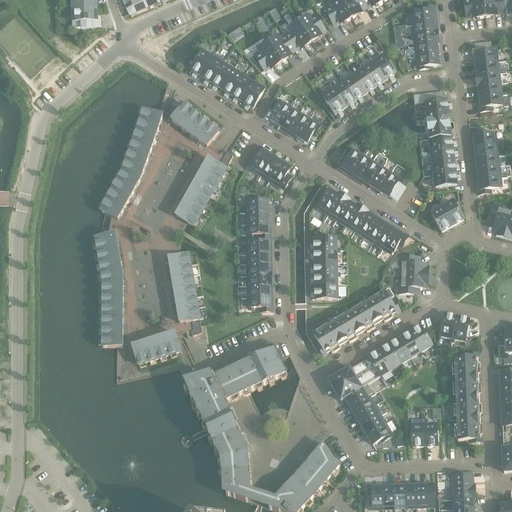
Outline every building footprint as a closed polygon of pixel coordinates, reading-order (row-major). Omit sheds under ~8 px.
[(74,0),(74,11),(95,10),(94,0),(74,0)] [(147,3),(145,0),(125,0),(127,3),(125,4),(128,11),(135,9),(147,3)] [(135,9),(136,13),(156,5),(154,0),(147,3),(135,9)] [(352,21),(340,0),(339,0),(330,5),(331,8),(325,11),(334,27),(340,24),(343,22),(345,25),(352,21)] [(340,0),(352,21),(359,17),(358,15),(361,13),(366,10),(361,0),(340,0)] [(361,0),(366,10),(372,7),(375,5),(376,8),(384,4),(381,0),(361,0)] [(485,20),(482,0),(470,0),(464,1),(467,19),(474,18),(474,17),(477,17),(477,21),(485,20)] [(482,0),(485,20),(493,19),(493,15),(496,15),(496,16),(503,15),(500,0),(482,0)] [(511,0),(500,0),(503,15),(510,14),(509,13),(511,12),(511,0)] [(412,16),(413,25),(413,26),(434,24),(433,18),(435,18),(434,9),(423,10),(423,14),(414,15),(414,16),(412,16)] [(95,10),(74,11),(75,24),(74,24),(74,30),(82,29),(82,30),(92,30),(92,29),(92,23),(95,23),(95,10)] [(298,25),(312,45),(319,40),(317,38),(320,36),(326,32),(315,17),(310,21),(308,18),(298,25)] [(413,28),(414,37),(435,35),(435,34),(434,24),(413,26),(413,28)] [(285,37),(295,53),(300,49),(304,47),(305,49),(312,45),(298,25),(289,31),(290,34),(285,37)] [(437,45),(437,46),(439,45),(437,34),(435,34),(435,35),(414,37),(415,47),(416,48),(437,45)] [(268,45),(282,65),(289,60),(287,58),(290,56),(295,53),(285,37),(280,41),(278,38),(268,45)] [(282,65),(268,45),(259,51),(260,54),(255,57),(265,73),(271,69),(274,67),(275,69),(282,65)] [(416,49),(417,59),(438,56),(437,46),(437,45),(416,48),(416,49)] [(213,60),(216,56),(213,60),(205,55),(207,52),(205,51),(203,54),(203,53),(192,72),(195,74),(192,78),(195,79),(198,75),(199,76),(202,78),(213,60)] [(476,56),(477,67),(498,64),(496,53),(496,51),(493,51),(493,54),(476,56)] [(224,61),(216,56),(213,60),(202,78),(205,80),(207,81),(204,85),(207,87),(210,83),(212,85),(224,66),(225,63),(228,59),(226,58),(224,61)] [(439,66),(438,56),(417,59),(418,68),(418,70),(418,72),(430,71),(429,68),(439,67),(439,66)] [(392,83),(395,81),(393,78),(396,76),(384,58),(383,58),(382,59),(373,65),(385,82),(390,80),(392,83)] [(498,64),(477,67),(478,77),(499,75),(499,74),(498,64)] [(378,87),(381,91),(384,89),(381,85),(385,82),(373,65),(365,70),(364,72),(375,89),(378,87)] [(234,73),(225,67),(224,66),(212,85),(215,86),(213,90),(216,92),(218,88),(219,89),(222,91),(234,73)] [(373,91),(375,89),(364,72),(362,73),(354,78),(366,96),(370,93),(372,97),(375,95),(373,91)] [(242,78),(234,73),(222,91),(226,93),(227,94),(224,98),(227,99),(230,96),(233,97),(244,79),(242,78)] [(499,76),(499,75),(478,77),(476,77),(477,89),(479,88),(500,86),(499,76)] [(361,99),(366,96),(354,78),(345,84),(344,85),(356,103),(358,101),(361,105),(364,103),(361,99)] [(239,101),(243,104),(254,85),(246,80),(244,79),(233,97),(235,99),(233,103),(236,105),(238,101),(239,101)] [(263,91),(254,85),(243,104),(246,106),(247,106),(245,110),(248,112),(250,108),(253,110),(265,92),(264,92),(263,91)] [(350,106),(352,110),(355,108),(353,104),(356,103),(344,85),(342,86),(334,92),(346,109),(350,106)] [(479,88),(481,99),(501,96),(501,95),(500,86),(479,88)] [(342,112),(346,109),(334,92),(326,97),(324,98),(323,99),(335,116),(338,114),(341,118),(344,116),(341,112),(342,112)] [(502,97),(501,96),(481,99),(481,105),(479,105),(480,114),(492,113),(491,109),(500,108),(500,107),(503,107),(502,97)] [(270,121),(280,127),(291,110),(290,109),(282,104),(280,102),(274,112),(276,113),(270,121)] [(447,105),(447,103),(426,105),(426,106),(426,108),(427,118),(448,115),(448,111),(448,110),(453,109),(452,106),(447,106),(447,105)] [(172,122),(181,129),(193,113),(191,111),(187,108),(184,106),(181,111),(172,122)] [(280,127),(289,133),(300,115),(292,110),(291,110),(280,127)] [(140,123),(159,129),(163,119),(158,117),(144,112),(143,115),(141,120),(140,123)] [(181,129),(190,136),(202,120),(200,118),(196,115),(193,113),(181,129)] [(309,120),(300,115),(289,133),(298,139),(309,121),(309,120)] [(430,139),(430,141),(451,139),(450,132),(449,122),(448,115),(427,118),(427,120),(428,124),(429,134),(430,139)] [(207,149),(198,143),(190,136),(181,129),(172,122),(163,119),(158,117),(135,179),(112,218),(108,237),(118,288),(117,348),(133,348),(144,344),(154,341),(164,338),(175,334),(176,337),(194,331),(192,323),(182,258),(179,240),(188,224),(220,166),(224,159),(209,147),(207,149)] [(202,120),(190,136),(198,143),(211,126),(208,125),(204,122),(202,120)] [(309,121),(298,139),(308,145),(313,136),(315,138),(321,128),(319,127),(310,122),(309,121)] [(137,130),(137,133),(156,140),(159,129),(140,123),(139,125),(137,130)] [(211,126),(198,143),(207,149),(209,147),(220,133),(217,132),(213,128),(211,126)] [(280,127),(278,130),(287,136),(289,133),(280,127)] [(475,142),(475,149),(496,146),(495,136),(493,137),(493,136),(483,137),(483,132),(472,133),(473,142),(475,142)] [(134,141),(133,143),(152,150),(156,140),(137,133),(136,136),(134,141)] [(430,141),(431,151),(431,153),(453,151),(452,149),(452,148),(457,147),(457,143),(452,144),(452,142),(451,139),(430,141)] [(129,153),(148,160),(152,150),(133,143),(132,146),(130,151),(129,153)] [(475,149),(477,160),(498,157),(498,156),(496,146),(475,149)] [(271,156),(260,149),(259,151),(248,169),(260,176),(261,177),(272,159),(269,157),(271,156)] [(453,152),(453,151),(431,153),(432,155),(433,165),(454,163),(454,159),(453,158),(458,157),(458,153),(453,154),(453,152)] [(127,161),(126,163),(145,170),(148,160),(129,153),(128,156),(127,161)] [(347,173),(353,176),(362,161),(364,158),(355,153),(354,155),(353,154),(352,155),(348,162),(345,160),(338,170),(346,174),(347,173)] [(220,166),(227,170),(233,158),(228,154),(224,159),(220,166)] [(498,157),(477,160),(478,171),(499,168),(498,158),(498,157)] [(373,164),(364,158),(362,161),(353,176),(362,182),(371,167),(373,164)] [(262,177),(270,183),(281,165),(272,159),(261,177),(262,177)] [(122,174),(141,182),(145,170),(126,163),(125,167),(123,171),(122,174)] [(454,166),(454,163),(433,165),(434,175),(434,177),(455,175),(455,173),(455,172),(460,171),(460,167),(455,168),(454,166)] [(362,182),(371,188),(380,173),(382,170),(373,164),(371,167),(362,182)] [(281,165),(270,183),(279,188),(284,192),(292,180),(287,177),(290,171),(281,165)] [(500,178),(499,168),(478,171),(479,181),(500,179),(500,178)] [(380,173),(371,188),(380,193),(389,178),(391,175),(382,170),(380,173)] [(353,176),(347,173),(346,174),(370,189),(371,188),(362,182),(353,176)] [(117,183),(134,193),(141,182),(122,174),(121,176),(118,181),(117,183)] [(389,178),(380,193),(389,199),(399,184),(401,186),(403,183),(401,181),(391,175),(389,178)] [(456,182),(461,181),(461,177),(456,178),(456,176),(455,175),(434,177),(434,179),(436,190),(457,187),(456,183),(456,182)] [(500,179),(479,181),(480,187),(478,188),(479,197),(491,195),(490,191),(499,190),(499,189),(502,189),(500,180),(500,179)] [(113,190),(111,193),(129,203),(134,193),(117,183),(115,185),(113,190)] [(401,186),(399,184),(389,199),(397,204),(406,189),(401,186)] [(320,211),(327,216),(328,216),(339,198),(330,192),(324,201),(323,200),(317,209),(320,211)] [(106,202),(124,212),(129,203),(111,193),(110,195),(107,199),(106,202)] [(340,196),(339,198),(328,216),(329,217),(337,222),(348,204),(350,202),(340,196)] [(247,215),(268,215),(268,203),(258,204),(258,201),(247,202),(247,203),(247,205),(247,215)] [(124,212),(106,202),(105,205),(102,209),(101,212),(112,218),(118,222),(124,212)] [(444,208),(442,209),(453,228),(456,226),(460,224),(464,222),(462,218),(463,217),(461,213),(459,214),(453,203),(444,208)] [(337,222),(345,227),(346,228),(357,210),(348,204),(337,222)] [(496,237),(504,240),(505,238),(508,227),(511,215),(501,212),(502,209),(494,207),(490,223),(496,225),(493,235),(496,236),(496,237)] [(347,228),(355,233),(367,215),(367,216),(368,214),(358,208),(357,210),(346,228),(347,228)] [(438,231),(440,230),(442,234),(446,232),(449,230),(453,228),(442,209),(441,210),(431,215),(438,226),(436,227),(438,231)] [(385,227),(394,233),(399,236),(400,234),(368,214),(367,216),(376,221),(385,227)] [(268,225),(268,215),(247,215),(247,225),(247,226),(268,225)] [(355,233),(364,239),(365,239),(376,221),(367,216),(367,215),(355,233)] [(315,218),(312,224),(320,228),(323,222),(315,218)] [(365,240),(374,245),(385,227),(376,221),(365,239),(365,240)] [(247,226),(247,227),(248,237),(253,237),(269,237),(268,225),(247,226)] [(374,245),(382,250),(383,250),(394,233),(385,227),(374,245)] [(383,250),(384,251),(392,256),(393,254),(394,254),(398,247),(402,249),(408,239),(400,234),(399,236),(394,233),(383,250)] [(97,248),(98,251),(118,247),(116,236),(108,237),(96,240),(96,243),(97,248)] [(337,253),(337,251),(336,240),(315,241),(315,245),(315,246),(311,247),(311,250),(315,250),(315,253),(337,253)] [(248,244),(248,255),(248,256),(250,256),(269,255),(269,244),(254,244),(250,244),(248,244)] [(119,258),(118,247),(98,251),(98,253),(99,258),(99,261),(119,258)] [(337,255),(337,253),(315,253),(315,256),(311,257),(311,260),(315,260),(315,262),(315,265),(337,265),(337,255)] [(248,257),(248,266),(251,266),(269,266),(269,255),(250,256),(248,256),(248,257)] [(121,268),(119,258),(99,261),(100,264),(101,269),(101,272),(121,268)] [(426,279),(428,279),(428,270),(427,270),(427,267),(416,266),(416,260),(400,259),(399,267),(403,267),(402,278),(415,278),(426,279)] [(337,275),(337,265),(315,265),(316,269),(316,270),(311,271),(311,274),(316,274),(316,277),(337,277),(337,275)] [(248,266),(248,276),(248,277),(251,277),(260,277),(269,277),(269,266),(251,266),(248,266)] [(102,280),(103,283),(123,281),(121,268),(101,272),(102,275),(102,280)] [(270,287),(270,288),(272,288),(272,276),(269,277),(260,277),(251,277),(248,277),(248,279),(249,288),(251,288),(261,288),(270,287)] [(337,289),(337,279),(337,277),(316,277),(316,280),(311,281),(311,284),(316,284),(316,286),(316,289),(337,289)] [(415,278),(402,278),(402,288),(399,288),(398,296),(415,297),(416,290),(426,290),(426,287),(428,287),(428,279),(426,279),(415,278)] [(103,294),(123,294),(123,281),(103,283),(103,285),(103,291),(103,294)] [(249,288),(249,298),(249,299),(251,299),(270,299),(270,288),(270,287),(261,288),(251,288),(249,288)] [(337,289),(316,289),(316,293),(316,294),(311,295),(311,298),(316,298),(316,302),(338,301),(338,299),(337,289)] [(103,304),(123,305),(123,294),(103,294),(103,296),(103,301),(103,304)] [(360,333),(365,330),(366,333),(367,334),(376,329),(374,328),(373,325),(382,320),(384,322),(385,324),(393,319),(392,317),(391,315),(395,312),(397,314),(399,313),(394,303),(391,304),(385,295),(350,316),(356,326),(360,333)] [(249,299),(249,300),(249,309),(251,309),(251,310),(261,310),(261,314),(272,314),(272,305),(270,305),(270,299),(251,299),(249,299)] [(103,315),(123,315),(123,305),(103,304),(103,307),(103,312),(103,315)] [(103,323),(103,326),(123,326),(123,315),(103,315),(103,318),(103,323)] [(350,316),(329,328),(314,337),(320,347),(318,348),(324,358),(326,356),(325,354),(330,351),(331,353),(332,355),(341,350),(339,348),(338,346),(347,341),(349,343),(350,345),(358,340),(357,338),(356,336),(360,333),(356,326),(350,316)] [(449,318),(445,318),(444,322),(443,322),(442,326),(443,327),(441,339),(451,341),(453,341),(457,320),(453,319),(449,318)] [(469,332),(470,327),(469,327),(470,323),(466,322),(462,321),(457,320),(453,341),(455,342),(465,344),(468,332),(469,332)] [(200,321),(192,323),(194,331),(191,332),(193,338),(202,335),(200,321)] [(123,326),(103,326),(103,329),(103,334),(103,337),(123,337),(123,326)] [(429,339),(428,340),(421,329),(411,336),(422,354),(430,349),(432,348),(430,344),(431,343),(429,339)] [(511,329),(508,330),(508,332),(505,332),(506,342),(499,342),(500,359),(507,359),(507,356),(511,355),(511,329)] [(405,339),(400,342),(411,360),(420,355),(422,354),(411,336),(408,337),(406,333),(403,335),(405,339)] [(164,338),(170,357),(173,356),(178,355),(181,354),(176,337),(175,334),(164,338)] [(123,337),(103,337),(103,340),(103,345),(103,348),(123,348),(123,337)] [(170,357),(164,338),(154,341),(160,360),(163,360),(168,358),(170,357)] [(154,341),(144,344),(150,364),(152,363),(157,361),(160,360),(154,341)] [(396,344),(394,341),(391,342),(393,346),(390,348),(401,367),(403,365),(411,360),(400,342),(396,344)] [(150,364),(144,344),(133,348),(135,356),(139,367),(142,366),(147,365),(150,364)] [(399,368),(401,367),(390,348),(387,350),(385,346),(382,347),(384,351),(380,354),(391,373),(399,368)] [(192,395),(191,395),(190,396),(200,417),(204,426),(206,431),(212,443),(222,463),(223,488),(226,487),(226,496),(252,505),(252,504),(251,500),(249,455),(237,431),(235,428),(234,428),(230,420),(228,415),(224,406),(265,386),(286,376),(287,376),(281,362),(280,360),(275,351),(274,352),(253,361),(212,381),(211,379),(211,378),(189,389),(192,395)] [(382,378),(391,373),(380,354),(375,357),(373,353),(370,355),(372,359),(369,360),(381,379),(382,378)] [(455,360),(457,402),(475,401),(477,401),(477,396),(479,396),(482,396),(481,386),(479,386),(476,386),(476,375),(479,375),(481,375),(480,365),(476,366),(475,360),(478,360),(478,357),(466,357),(467,360),(455,360)] [(369,360),(351,371),(356,381),(362,390),(364,389),(381,379),(369,360)] [(356,381),(351,371),(349,368),(341,372),(341,373),(338,375),(339,378),(330,384),(336,393),(346,387),(356,381)] [(511,374),(501,374),(501,385),(511,384),(511,371),(511,372),(511,374)] [(346,387),(336,393),(341,403),(343,402),(346,400),(362,391),(362,390),(356,381),(346,387)] [(511,384),(501,385),(502,396),(511,395),(511,384)] [(346,400),(351,409),(369,398),(369,397),(364,389),(362,390),(362,391),(346,400)] [(511,395),(502,396),(502,407),(511,406),(511,395)] [(370,399),(369,398),(351,409),(357,418),(375,408),(370,399)] [(351,409),(346,400),(343,402),(360,429),(362,428),(357,418),(351,409)] [(475,401),(457,402),(458,443),(470,443),(470,445),(481,445),(481,442),(478,442),(478,437),(483,436),(483,427),(481,427),(478,427),(477,416),(480,416),(482,416),(482,406),(480,406),(477,406),(477,401),(475,401)] [(511,406),(502,407),(502,418),(511,417),(511,406)] [(357,418),(362,428),(380,417),(380,416),(375,408),(357,418)] [(386,426),(381,418),(380,417),(362,428),(368,437),(386,426)] [(511,417),(502,418),(503,428),(511,427),(511,417)] [(391,435),(386,426),(368,437),(373,447),(382,442),(383,444),(393,438),(392,437),(391,436),(391,435)] [(411,440),(411,445),(413,445),(413,449),(425,449),(424,427),(423,427),(412,428),(413,440),(411,440)] [(424,427),(425,449),(438,448),(438,444),(439,444),(439,439),(437,439),(437,427),(427,427),(424,427)] [(511,427),(503,428),(503,429),(504,450),(511,450),(511,427)] [(320,450),(269,510),(273,511),(303,511),(341,467),(320,450)] [(511,450),(504,450),(500,451),(500,459),(501,464),(504,463),(504,474),(511,474),(511,450)] [(452,480),(452,490),(473,489),(473,478),(463,478),(463,476),(452,477),(452,478),(452,480)] [(368,488),(369,502),(369,511),(373,511),(383,511),(384,511),(384,490),(381,490),(381,488),(368,488)] [(407,510),(417,509),(416,488),(405,489),(406,510),(407,510)] [(416,488),(417,509),(428,509),(435,509),(434,489),(427,489),(427,488),(416,488)] [(385,511),(395,510),(394,489),(384,490),(384,511),(385,511)] [(406,510),(405,489),(394,489),(395,510),(405,510),(406,510)] [(452,500),(452,501),(474,500),(474,501),(476,500),(475,489),(473,489),(452,490),(452,500)] [(474,511),(474,501),(474,500),(452,501),(452,502),(453,511),(474,511)]
